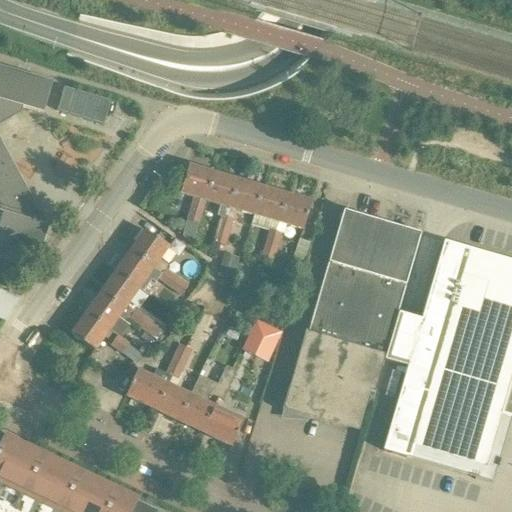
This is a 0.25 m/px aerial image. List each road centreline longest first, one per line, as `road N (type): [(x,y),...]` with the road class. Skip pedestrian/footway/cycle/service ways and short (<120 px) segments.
road 1 (residential): [(0,363),(157,139),(177,123),(214,125),(511,212)]
road 2 (unknown): [(348,165),(234,500)]
road 3 (tertiary): [(319,0),(299,30),(266,53),(200,66),(0,9)]
road 4 (residential): [(234,500),(0,387)]
